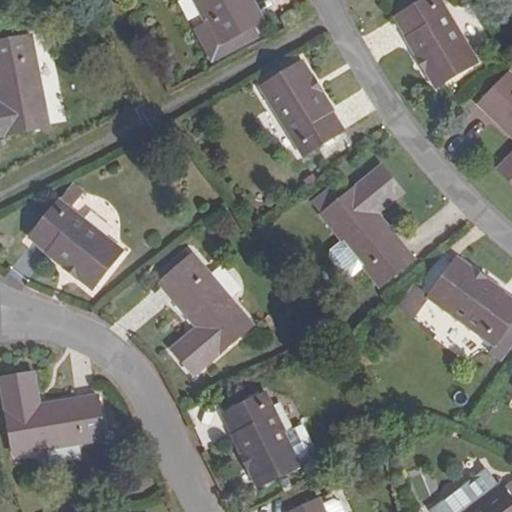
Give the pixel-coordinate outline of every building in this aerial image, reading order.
[(208,62),(245,42),(240,33),(249,28),(250,28),(235,0),(190,0),(203,24),(192,30),(208,62)] [(235,0),(250,28),(258,24),(244,0),(235,0)] [(425,0),(392,20),(433,88),(476,63),(438,0),(425,0)] [(240,33),(245,42),(254,38),(249,28),(240,33)] [(30,37),(0,42),(0,136),(49,126),(30,37)] [(259,88),(302,156),(343,131),(300,62),(259,88)] [(511,156),(511,155),(496,171),(511,184),(511,78),(508,74),(478,104),(511,137),(511,156)] [(341,242),(362,268),(378,288),(412,260),(376,215),(377,213),(369,205),(377,196),(386,206),(401,193),(380,167),(339,199),(329,188),(310,204),(341,242)] [(377,213),(386,206),(377,196),(369,205),(377,213)] [(121,252),(57,202),(27,241),(90,290),(121,252)] [(351,277),(362,268),(341,242),(329,252),(330,259),(334,264),(343,275),(351,277)] [(192,255),(158,284),(196,329),(171,350),(193,376),(251,325),(192,255)] [(500,350),(511,333),(511,318),(511,317),(511,299),(455,259),(427,299),(500,350)] [(400,305),(413,315),(425,299),(412,290),(400,305)] [(25,394),(36,392),(32,373),(0,379),(0,390),(11,454),(103,440),(94,395),(38,405),(27,406),(25,394)] [(38,405),(36,392),(25,394),(27,406),(38,405)] [(300,465),(264,394),(220,415),(256,487),(300,465)] [(418,500),(431,496),(424,473),(411,477),(418,500)] [(511,511),(511,503),(498,485),(463,511),(511,511)] [(329,511),(324,501),(321,496),(290,510),(290,511),(329,511)] [(335,497),(324,501),(329,511),(348,511),(342,498),(335,497)]
